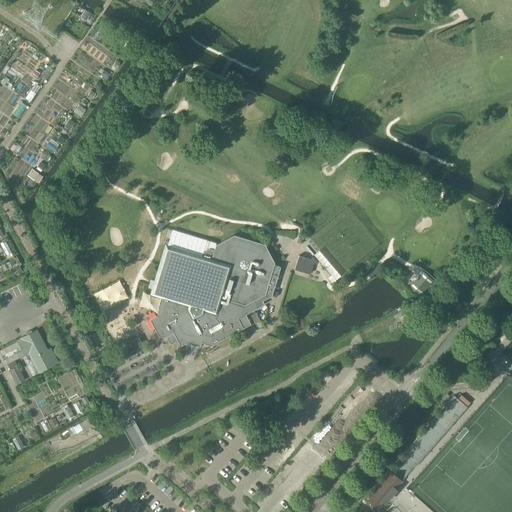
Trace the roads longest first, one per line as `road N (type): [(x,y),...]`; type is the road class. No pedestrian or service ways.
road 1 (trunk): [(55,0),(511,456)]
road 2 (trunk): [(511,401),(111,0)]
road 3 (residential): [(214,511),(148,459),(0,192)]
road 4 (residential): [(319,498),(401,396)]
